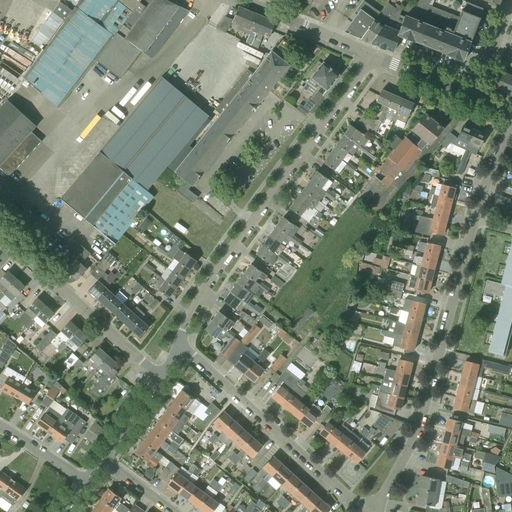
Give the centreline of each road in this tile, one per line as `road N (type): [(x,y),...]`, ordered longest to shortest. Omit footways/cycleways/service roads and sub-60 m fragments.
road 1 (residential): [(375,511),(419,426),(511,121)]
road 2 (residential): [(179,346),(251,222),(375,57)]
road 3 (residential): [(369,511),(179,346)]
road 4 (residential): [(162,377),(0,232)]
road 5 (residential): [(375,57),(237,0)]
